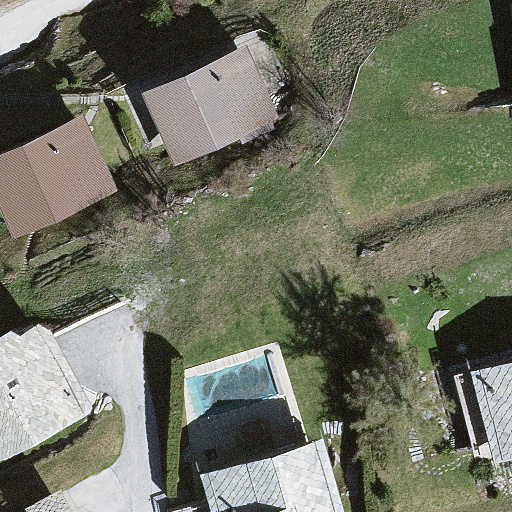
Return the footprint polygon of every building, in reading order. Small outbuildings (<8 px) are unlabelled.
[(244,52),(150,94),(179,158),(273,116),(244,52)] [(76,124),(0,159),(0,195),(16,231),(107,189),(76,124)] [(0,340),(0,461),(81,415),(28,324),(0,340)] [(511,356),(456,374),(487,473),(511,464),(511,356)] [(334,511),(313,447),(210,481),(220,511),(334,511)] [(66,511),(57,494),(24,511),(66,511)]
